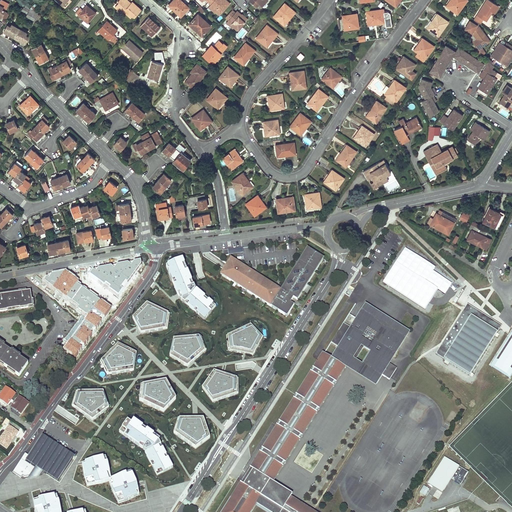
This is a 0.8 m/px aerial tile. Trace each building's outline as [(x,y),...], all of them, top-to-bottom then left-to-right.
[(0,0),(0,16),(1,17),(5,10),(8,4),(0,0)] [(119,2),(115,7),(120,12),(123,8),(126,10),(125,12),(131,18),(133,15),(135,17),(141,10),(132,2),(130,3),(127,0),(118,0),(117,1),(119,2)] [(189,7),(180,0),(173,0),(170,4),(177,10),(176,11),(181,16),(189,7)] [(209,0),(208,1),(211,4),(210,6),(216,12),(217,11),(221,13),(230,3),(225,0),(222,0),(221,2),(220,1),(220,0),(209,0)] [(457,14),(467,0),(466,0),(450,0),(452,1),(447,7),(457,14)] [(490,11),(494,14),(498,7),(488,0),(486,0),(474,19),(484,25),(488,17),(487,17),(490,11)] [(295,12),(285,3),(274,16),(282,24),(286,20),(285,19),(287,17),(289,19),(295,12)] [(80,8),(76,13),(88,23),(96,13),(86,5),(83,9),(80,8)] [(205,11),(199,5),(197,8),(202,14),(205,11)] [(383,9),(366,12),(368,24),(375,23),(376,24),(385,23),(385,27),(391,26),(390,14),(387,12),(383,12),(383,9)] [(5,10),(1,17),(5,20),(9,13),(5,10)] [(239,18),(237,17),(237,15),(235,13),(232,10),(226,17),(229,20),(227,22),(234,28),(235,27),(238,29),(247,20),(242,15),(241,15),(239,18)] [(27,14),(25,16),(33,21),(36,16),(28,11),(27,14)] [(211,26),(198,14),(190,23),(198,30),(197,31),(202,35),(211,26)] [(342,17),(344,30),(359,28),(356,14),(351,15),(351,16),(342,17)] [(438,36),(448,22),(437,14),(432,22),(433,23),(428,29),(431,31),(438,36)] [(160,27),(148,16),(140,26),(152,36),(160,27)] [(479,26),(470,20),(465,28),(471,32),(476,39),(472,41),(478,49),(475,52),(479,54),(484,50),(481,47),(489,41),(487,38),(486,39),(485,37),(486,36),(479,26)] [(117,30),(106,21),(98,30),(112,42),(116,37),(114,35),(117,30)] [(198,30),(190,23),(188,25),(196,32),(197,31),(198,30)] [(11,35),(14,37),(19,28),(12,24),(10,27),(7,25),(4,32),(7,34),(8,32),(11,34),(11,35)] [(277,33),(267,25),(256,38),(265,46),(269,41),(267,40),(269,38),(271,40),(277,33)] [(27,32),(19,28),(14,37),(18,40),(19,38),(22,40),(21,41),(25,43),(29,37),(25,35),(27,32)] [(471,32),(465,28),(463,32),(467,34),(472,41),(476,39),(471,32)] [(429,34),(436,39),(438,36),(431,31),(429,34)] [(423,62),(434,47),(422,39),(419,44),(420,44),(415,51),(419,54),(417,57),(423,62)] [(142,53),(129,40),(122,48),(136,60),(142,53)] [(208,49),(205,52),(213,59),(214,58),(216,60),(222,54),(221,53),(227,46),(223,43),(222,44),(219,41),(210,51),(208,49)] [(511,57),(511,50),(500,42),(491,56),(507,66),(511,57)] [(41,43),(32,48),(35,55),(50,48),(47,43),(42,46),(41,43)] [(254,50),(245,43),(234,57),(242,63),(247,57),(248,58),(254,50)] [(445,45),(431,68),(440,73),(454,51),(445,45)] [(72,51),(76,56),(83,51),(80,46),(72,51)] [(484,64),(459,47),(453,56),(478,72),(484,64)] [(50,48),(35,55),(39,63),(48,58),(47,56),(52,53),(50,48)] [(159,73),(160,73),(160,74),(161,74),(164,62),(162,52),(154,52),(155,58),(161,58),(161,63),(162,63),(159,73)] [(415,65),(404,56),(400,62),(401,62),(397,69),(411,79),(415,74),(411,71),(415,65)] [(66,61),(59,64),(63,73),(67,72),(66,70),(70,68),(68,65),(71,63),(68,58),(65,59),(66,61)] [(161,63),(152,60),(147,76),(158,79),(160,74),(160,73),(159,73),(162,63),(161,63)] [(483,79),(476,91),(485,97),(497,78),(499,80),(502,76),(492,69),(494,66),(488,62),(479,77),(483,79)] [(92,69),(86,63),(79,69),(85,76),(92,69)] [(60,75),(63,73),(59,64),(52,68),(51,67),(48,69),(51,75),(54,73),(55,76),(59,74),(60,75)] [(193,88),(206,72),(197,64),(191,72),(192,73),(193,74),(192,75),(191,74),(185,82),(193,88)] [(239,75),(228,66),(219,77),(229,85),(233,81),(232,80),(234,78),(235,79),(239,75)] [(341,76),(330,68),(321,79),(332,87),(336,82),(335,81),(336,80),(337,81),(341,76)] [(98,75),(92,69),(85,76),(91,82),(98,75)] [(139,76),(134,71),(130,76),(135,80),(139,76)] [(306,88),(303,71),(290,72),(291,82),(294,81),(295,83),(293,83),(294,89),(306,88)] [(130,76),(125,81),(130,86),(135,80),(130,76)] [(432,82),(422,79),(422,80),(419,88),(425,99),(433,95),(437,93),(435,90),(432,91),(431,89),(430,87),(432,82)] [(396,102),(405,88),(394,80),(389,88),(390,89),(386,95),(396,102)] [(511,88),(507,85),(502,93),(505,94),(499,103),(507,108),(511,100),(511,88)] [(227,97),(215,88),(207,99),(219,109),(224,103),(223,102),(227,97)] [(328,96),(318,89),(307,104),(315,110),(320,103),(321,105),(328,96)] [(117,103),(112,93),(99,100),(98,97),(94,99),(95,102),(94,103),(100,108),(103,106),(105,109),(108,108),(109,110),(118,105),(117,103)] [(284,108),(282,94),(267,96),(268,102),(271,101),(271,103),(270,104),(271,109),(284,108)] [(396,102),(386,95),(383,98),(393,105),(396,102)] [(425,99),(422,101),(430,116),(439,112),(434,102),(433,100),(435,99),(433,95),(425,99)] [(40,107),(30,96),(20,105),(28,114),(31,111),(33,113),(40,107)] [(376,123),(386,108),(377,101),(371,110),(372,111),(368,117),(376,123)] [(138,107),(132,102),(125,109),(131,115),(138,107)] [(89,109),(83,103),(76,110),(82,116),(89,109)] [(138,107),(131,115),(138,120),(144,113),(138,107)] [(89,109),(82,116),(89,122),(95,114),(89,109)] [(463,115),(454,109),(448,117),(444,115),(440,121),(452,130),(463,115)] [(212,121),(203,110),(192,118),(199,128),(204,125),(204,124),(206,123),(207,125),(212,121)] [(311,121),(300,113),(290,126),(299,134),(303,129),(302,128),(303,126),(305,128),(311,121)] [(42,119),(36,125),(44,132),(49,126),(46,123),(48,120),(43,116),(40,118),(42,119)] [(401,126),(394,130),(399,139),(410,133),(409,130),(420,125),(416,117),(405,123),(403,118),(399,120),(401,126)] [(13,119),(5,123),(10,132),(18,127),(13,119)] [(279,133),(277,120),(263,121),(264,128),(266,127),(266,129),(265,129),(267,135),(279,133)] [(484,139),(489,131),(475,122),(470,129),(473,131),(467,139),(475,145),(480,137),(484,139)] [(28,133),(36,141),(44,132),(36,125),(31,131),(30,130),(28,133)] [(420,125),(409,130),(410,133),(422,127),(420,125)] [(366,146),(374,134),(362,126),(359,131),(360,132),(355,138),(366,146)] [(440,127),(429,126),(428,134),(440,135),(440,132),(440,127)] [(142,138),(143,141),(148,149),(152,147),(151,146),(154,144),(154,143),(153,141),(159,138),(156,132),(150,136),(149,134),(142,138)] [(69,134),(63,141),(70,148),(76,141),(69,134)] [(121,136),(114,144),(120,149),(127,141),(121,136)] [(144,151),(148,149),(143,141),(136,144),(136,143),(133,145),(136,151),(139,149),(140,152),(144,150),(144,151)] [(162,150),(169,155),(175,148),(169,142),(162,150)] [(172,162),(182,170),(190,160),(181,153),(185,149),(179,143),(175,148),(169,155),(174,160),(172,162)] [(295,154),(294,143),(276,145),(277,155),(285,154),(285,156),(295,154)] [(352,158),(356,152),(347,145),(341,153),(342,154),(337,161),(346,167),(348,164),(351,166),(355,160),(352,158)] [(437,145),(424,151),(430,163),(433,162),(429,154),(439,149),(437,145)] [(448,161),(457,156),(452,147),(441,152),(439,149),(429,154),(433,162),(430,163),(433,169),(437,166),(440,172),(446,169),(444,165),(443,163),(448,161)] [(37,154),(31,148),(25,155),(31,161),(37,154)] [(237,155),(233,150),(223,157),(231,169),(243,160),(239,156),(237,157),(236,155),(237,155)] [(88,153),(82,159),(88,165),(94,159),(88,153)] [(37,167),(44,160),(37,154),(31,161),(31,162),(30,164),(35,168),(37,166),(37,167)] [(82,159),(76,164),(83,171),(88,165),(82,159)] [(380,161),(362,171),(364,175),(370,172),(375,181),(380,179),(383,183),(388,181),(385,176),(390,173),(385,163),(382,165),(380,161)] [(14,162),(9,170),(15,175),(19,170),(21,167),(14,162)] [(15,175),(13,178),(20,183),(26,175),(19,170),(15,175)] [(344,178),(332,170),(324,182),(336,190),(344,178)] [(370,172),(364,175),(372,189),(383,183),(380,179),(375,181),(370,172)] [(163,173),(158,179),(166,186),(171,179),(163,173)] [(248,180),(242,173),(232,181),(242,195),(251,188),(247,183),(245,182),(248,180)] [(67,174),(58,176),(62,185),(70,183),(67,174)] [(20,183),(18,185),(25,191),(31,183),(27,180),(30,177),(26,175),(20,183)] [(58,176),(51,179),(54,188),(62,185),(58,176)] [(158,179),(152,186),(160,192),(166,186),(158,179)] [(46,181),(41,183),(45,192),(50,189),(46,181)] [(109,181),(104,188),(112,193),(117,187),(109,181)] [(313,194),(305,195),(307,208),(321,206),(319,192),(313,193),(313,194)] [(204,198),(204,194),(196,196),(198,208),(207,207),(206,198),(204,198)] [(261,200),(257,195),(246,204),(251,210),(254,214),(255,215),(265,207),(261,202),(260,203),(259,201),(261,200)] [(285,198),(276,199),(278,212),(295,210),(293,198),(287,199),(287,200),(285,200),(285,198)] [(166,207),(165,202),(155,204),(155,209),(156,209),(159,209),(160,218),(165,217),(172,216),(171,207),(166,207)] [(129,203),(119,204),(116,205),(115,206),(116,213),(120,213),(130,212),(129,203)] [(79,204),(71,207),(75,219),(83,217),(80,207),(79,204)] [(88,204),(80,207),(83,217),(91,214),(89,207),(88,204)] [(97,204),(89,207),(91,214),(92,216),(100,214),(97,204)] [(183,204),(174,205),(176,217),(182,216),(181,214),(184,214),(183,204)] [(489,207),(483,221),(494,227),(499,217),(497,216),(499,212),(489,207)] [(6,208),(1,214),(7,220),(13,214),(6,208)] [(160,218),(159,209),(156,209),(158,220),(165,219),(165,217),(160,218)] [(455,218),(439,210),(437,214),(453,222),(455,218)] [(130,212),(120,213),(122,221),(131,220),(130,212)] [(208,213),(192,216),(194,225),(210,222),(208,213)] [(430,217),(427,223),(448,234),(454,223),(453,222),(437,214),(436,213),(433,218),(430,217)] [(49,215),(41,218),(42,221),(44,227),(52,224),(49,215)] [(42,221),(34,224),(37,233),(46,230),(44,227),(42,221)] [(109,226),(100,228),(102,238),(111,236),(109,226)] [(132,228),(122,229),(123,238),(133,236),(132,228)] [(91,229),(76,232),(78,241),(92,239),(91,229)] [(486,237),(471,230),(467,240),(481,247),(484,240),(486,237)] [(68,240),(56,242),(58,252),(70,249),(68,240)] [(56,242),(48,243),(49,253),(58,252),(56,242)] [(25,244),(16,246),(19,256),(28,254),(25,244)] [(436,267),(405,248),(383,282),(425,309),(437,289),(445,294),(451,284),(433,272),(436,267)] [(227,263),(221,272),(228,276),(226,279),(233,283),(234,280),(239,283),(237,285),(241,288),(243,286),(247,288),(246,291),(259,299),(261,297),(266,300),(265,303),(271,307),(272,305),(279,309),(277,311),(284,315),(287,310),(290,312),(293,305),(292,304),(295,299),(296,300),(299,296),(297,295),(299,290),(301,291),(303,289),(304,289),(305,288),(302,286),(305,282),(307,283),(311,276),(309,275),(313,268),(315,270),(318,264),(316,263),(320,256),(309,250),(306,255),(305,255),(304,255),(303,255),(302,255),(298,261),(300,262),(298,267),(295,266),(293,270),(295,271),(292,276),(289,274),(287,278),(289,279),(286,284),(284,283),(281,289),(280,288),(280,289),(279,289),(278,291),(274,289),(275,287),(269,283),(267,285),(262,282),(264,279),(257,275),(256,277),(250,273),(251,271),(244,266),(242,269),(238,266),(239,264),(232,259),(229,264),(227,263)] [(173,263),(166,267),(179,299),(204,320),(216,306),(196,290),(195,291),(183,260),(173,263)] [(93,270),(90,276),(118,297),(142,266),(141,262),(93,270)] [(65,350),(75,358),(113,307),(95,293),(93,297),(82,289),(84,287),(65,273),(48,276),(44,282),(72,303),(70,305),(88,318),(65,350)] [(20,309),(28,307),(28,306),(33,306),(31,291),(27,292),(26,290),(23,291),(20,291),(20,293),(12,294),(14,308),(20,308),(20,309)] [(234,291),(232,294),(244,303),(246,300),(234,291)] [(0,311),(8,310),(8,309),(14,308),(12,294),(2,296),(2,294),(0,294),(0,311)] [(342,322),(330,340),(336,344),(328,356),(333,359),(344,366),(346,367),(373,385),(380,374),(390,380),(397,368),(387,362),(407,330),(363,302),(348,325),(342,322)] [(147,303),(133,318),(141,334),(168,329),(170,314),(147,303)] [(443,359),(443,360),(470,377),(497,334),(502,326),(467,305),(436,354),(443,359)] [(251,324),(226,336),(228,351),(253,355),(263,337),(251,324)] [(511,331),(490,366),(509,378),(511,372),(511,331)] [(200,336),(174,339),(169,356),(187,367),(193,362),(206,350),(200,336)] [(0,361),(3,363),(12,351),(9,348),(9,347),(0,341),(0,361)] [(118,344),(100,362),(107,375),(134,371),(137,353),(118,344)] [(12,351),(3,363),(24,378),(33,365),(25,359),(21,355),(16,352),(16,353),(12,351)] [(328,356),(324,354),(314,369),(312,373),(297,396),(295,400),(280,423),(278,426),(264,449),(261,453),(251,469),(253,470),(244,485),(242,484),(228,506),(226,509),(225,511),(249,511),(255,504),(268,511),(313,511),(291,498),(285,506),(264,493),(272,482),(344,366),(333,359),(328,356)] [(344,366),(272,482),(273,482),(346,367),(344,366)] [(214,371),(202,387),(213,402),(238,394),(238,379),(221,373),(214,371)] [(166,381),(141,386),(139,401),(163,412),(176,400),(166,381)] [(6,388),(0,395),(0,399),(8,405),(11,400),(15,394),(6,388)] [(77,392),(72,406),(93,420),(109,408),(103,392),(77,392)] [(14,403),(12,407),(21,414),(28,403),(19,397),(14,403)] [(178,419),(174,433),(196,449),(209,438),(203,419),(195,419),(178,419)] [(132,423),(128,421),(120,432),(146,452),(145,452),(157,476),(173,467),(158,437),(134,421),(132,423)] [(9,426),(0,437),(0,443),(6,448),(18,432),(9,426)] [(41,438),(73,458),(74,456),(42,435),(40,437),(41,438)] [(73,458),(41,438),(29,455),(25,453),(13,472),(21,478),(23,476),(24,477),(25,477),(39,474),(38,470),(40,468),(58,480),(73,458)] [(89,485),(101,483),(109,480),(107,473),(110,472),(107,462),(105,462),(103,457),(93,459),(82,464),(84,476),(85,480),(88,479),(89,485)] [(468,472),(445,457),(427,483),(442,492),(451,479),(460,485),(468,472)] [(248,471),(240,483),(242,484),(244,485),(253,470),(251,469),(250,468),(248,471)] [(111,479),(109,480),(112,489),(117,501),(123,498),(124,501),(126,500),(139,495),(137,483),(132,474),(127,476),(126,473),(111,479)] [(273,482),(272,482),(264,493),(285,506),(291,498),(292,495),(273,482)] [(429,489),(424,486),(420,492),(425,495),(429,489)] [(42,497),(39,499),(39,501),(34,503),(35,511),(82,511),(83,511),(78,511),(61,511),(59,503),(58,500),(56,501),(54,496),(42,497)]
